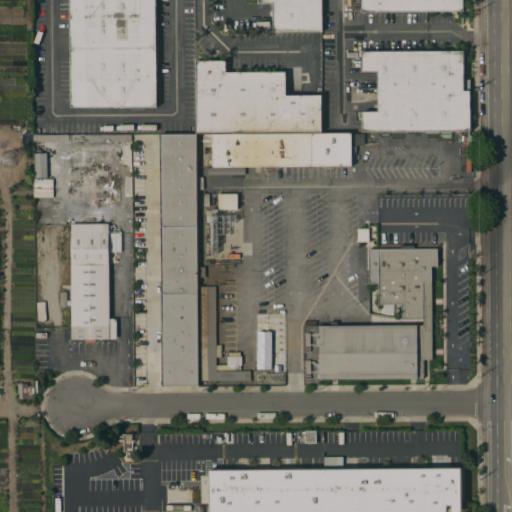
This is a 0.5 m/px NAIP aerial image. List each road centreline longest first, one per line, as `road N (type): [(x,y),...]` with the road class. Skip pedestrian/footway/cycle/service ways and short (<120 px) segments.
road 1 (residential): [(507,402),(79,407)]
road 2 (primary): [(507,402),(507,198)]
road 3 (primary): [(507,198),(501,0)]
